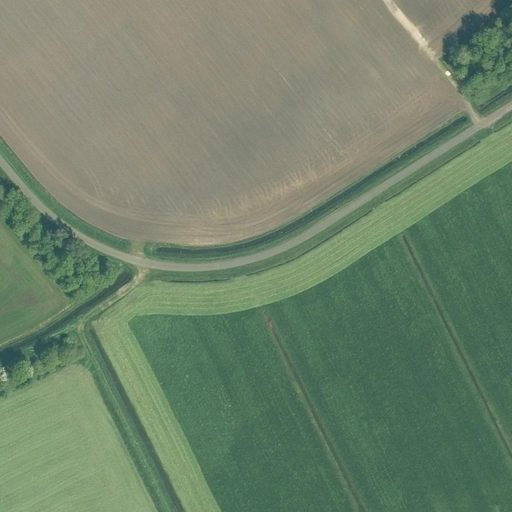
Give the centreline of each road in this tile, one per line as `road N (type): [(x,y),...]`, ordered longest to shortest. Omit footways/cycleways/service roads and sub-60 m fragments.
road 1 (unclassified): [(0,159),(65,229),(97,247),(163,266),(206,266),(263,256),(294,240),(511,104)]
road 2 (track): [(165,511),(76,328)]
